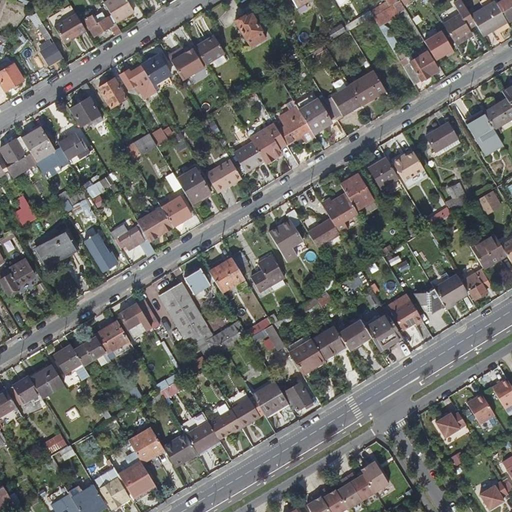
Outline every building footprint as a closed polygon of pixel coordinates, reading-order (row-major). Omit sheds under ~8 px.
[(0,0),(0,19),(3,20),(11,0),(0,0)] [(108,10),(116,23),(133,12),(126,0),(110,0),(104,4),(104,5),(108,10)] [(421,0),(424,5),(430,1),(429,0),(400,0),(399,1),(389,6),(373,16),(379,26),(381,29),(386,26),(384,24),(400,14),(399,12),(406,8),(405,6),(413,0),(421,0)] [(461,13),(444,24),(455,42),(472,32),(469,27),(476,23),(472,16),(461,0),(458,0),(455,2),(461,13)] [(495,1),(494,0),(483,0),(480,2),(484,8),(495,1)] [(511,0),(502,0),(496,3),(502,13),(505,12),(510,21),(511,19),(511,0)] [(476,23),(484,36),(508,22),(502,13),(496,3),(495,1),(484,8),(472,16),(476,23)] [(386,2),(370,12),(373,16),(389,6),(386,2)] [(79,35),(86,30),(76,13),(71,5),(49,17),(54,26),(65,43),(73,39),(72,37),(77,35),(79,35)] [(102,13),(108,10),(104,5),(98,8),(99,11),(100,10),(102,13)] [(37,6),(34,8),(40,17),(43,15),(37,6)] [(373,16),(370,12),(346,26),(349,31),(373,16)] [(110,26),(116,37),(122,33),(116,23),(112,25),(106,16),(104,17),(102,13),(96,17),(94,14),(85,19),(95,35),(110,26)] [(267,39),(252,15),(238,23),(252,48),(267,39)] [(52,37),(43,23),(38,26),(46,40),(52,37)] [(345,29),(341,23),(331,29),(326,32),(326,33),(330,39),(345,29)] [(455,51),(442,30),(425,41),(436,60),(447,53),(448,56),(455,51)] [(472,32),(455,42),(457,45),(473,35),(472,32)] [(330,40),(330,39),(326,33),(321,36),(326,43),(330,40)] [(215,36),(196,47),(206,64),(207,65),(214,60),(224,54),(225,53),(215,36)] [(50,64),(63,56),(55,43),(42,51),(50,64)] [(329,51),(325,45),(313,53),(317,59),(329,51)] [(394,50),(403,66),(415,85),(439,70),(428,51),(420,56),(417,51),(407,57),(400,46),(394,50)] [(183,47),(168,56),(171,59),(185,50),(183,47)] [(195,47),(186,52),(185,50),(171,59),(183,79),(206,64),(196,47),(195,47)] [(228,60),(224,54),(214,60),(219,66),(228,60)] [(159,56),(142,66),(154,86),(157,91),(157,92),(161,90),(157,84),(171,76),(159,56)] [(0,65),(0,66),(2,71),(0,72),(0,79),(6,90),(24,79),(15,64),(13,65),(11,62),(9,60),(0,65)] [(154,86),(142,66),(130,73),(129,70),(120,75),(129,89),(134,87),(138,85),(142,92),(145,98),(157,91),(154,86)] [(373,71),(350,85),(350,86),(361,104),(362,105),(386,91),(373,71)] [(126,98),(114,79),(98,88),(110,108),(126,98)] [(86,83),(81,87),(88,99),(71,109),(81,126),(91,120),(100,115),(89,98),(94,96),(86,83)] [(142,92),(138,85),(134,87),(139,94),(142,92)] [(511,85),(503,91),(507,99),(511,106),(511,85)] [(350,86),(326,100),(334,113),(337,118),(352,109),(353,112),(362,106),(362,105),(361,104),(350,86)] [(257,95),(253,88),(246,93),(250,99),(257,95)] [(299,110),(316,100),(312,95),(296,104),(299,110)] [(311,130),(313,133),(331,122),(328,116),(334,113),(326,100),(323,95),(316,100),(299,110),(311,130)] [(511,106),(507,99),(484,112),(494,129),(511,118),(511,106)] [(278,128),(287,144),(311,130),(299,110),(296,104),(279,114),(282,120),(284,124),(278,128)] [(484,112),(484,111),(466,121),(486,155),(504,145),(494,129),(484,112)] [(103,120),(100,115),(91,120),(95,125),(103,120)] [(214,120),(210,123),(213,129),(217,135),(221,132),(218,127),(214,120)] [(282,120),(275,124),(278,128),(284,124),(282,120)] [(189,127),(182,132),(185,136),(185,137),(189,144),(196,140),(206,135),(200,123),(190,128),(189,127)] [(266,162),(267,164),(277,158),(273,152),(280,148),(287,144),(278,128),(275,124),(275,123),(251,138),(254,143),(266,162)] [(425,137),(435,152),(457,139),(448,123),(425,137)] [(40,128),(22,139),(36,162),(43,173),(56,165),(59,170),(69,163),(67,159),(62,150),(56,154),(54,150),(40,128)] [(163,130),(164,131),(169,139),(175,136),(178,134),(175,130),(173,132),(170,128),(167,129),(166,128),(163,130)] [(152,138),(157,146),(169,139),(164,131),(163,130),(162,129),(159,131),(158,129),(150,134),(152,138)] [(178,140),(185,136),(182,132),(178,134),(175,136),(178,140)] [(60,147),(62,150),(67,159),(79,152),(84,148),(88,146),(82,137),(79,140),(75,133),(58,144),(60,147)] [(150,134),(126,148),(127,150),(133,161),(139,157),(157,146),(152,138),(150,134)] [(9,165),(6,167),(12,177),(36,162),(22,139),(21,137),(0,150),(9,165)] [(457,139),(435,152),(437,156),(459,143),(457,139)] [(247,173),(266,162),(254,143),(236,153),(247,173)] [(87,153),(84,148),(79,152),(82,156),(87,153)] [(273,152),(277,158),(284,153),(280,148),(273,152)] [(133,161),(127,150),(119,154),(126,165),(133,161)] [(425,170),(414,152),(402,159),(400,157),(392,161),(404,181),(425,170)] [(399,178),(387,158),(369,169),(381,188),(399,178)] [(241,175),(231,159),(207,173),(218,192),(234,182),(233,181),(241,175)] [(126,165),(109,175),(114,183),(120,180),(119,177),(129,171),(126,165)] [(182,186),(193,204),(210,193),(195,167),(177,178),(182,186)] [(177,178),(174,172),(168,176),(176,190),(182,186),(177,178)] [(359,174),(341,184),(346,193),(356,210),(374,199),(359,174)] [(114,183),(109,175),(85,189),(90,196),(95,205),(103,200),(99,192),(104,188),(105,189),(110,186),(114,194),(119,191),(114,183)] [(468,197),(460,183),(448,190),(452,197),(443,201),(448,208),(452,215),(467,205),(464,200),(468,197)] [(74,208),(87,200),(86,199),(90,196),(85,189),(69,199),(68,199),(74,208)] [(65,193),(58,197),(61,204),(68,199),(69,199),(65,193)] [(330,198),(322,203),(330,217),(339,232),(348,227),(344,221),(356,214),(358,213),(356,210),(346,193),(332,201),(330,198)] [(23,210),(30,206),(24,196),(17,200),(23,210)] [(162,208),(173,226),(192,215),(181,197),(162,208)] [(91,206),(87,200),(74,208),(73,208),(77,215),(78,214),(82,221),(94,215),(90,208),(91,206)] [(16,214),(23,226),(37,218),(30,206),(23,210),(16,214)] [(137,222),(149,241),(173,226),(162,208),(162,207),(137,222)] [(434,226),(452,215),(448,208),(424,223),(428,230),(429,229),(434,226)] [(289,221),(270,233),(287,262),(297,256),(292,248),(304,241),(295,228),(303,223),(295,210),(286,215),(289,221)] [(339,232),(330,217),(308,231),(318,248),(340,234),(339,232)] [(86,228),(80,218),(73,223),(79,232),(86,228)] [(111,232),(116,240),(129,232),(124,224),(111,232)] [(398,230),(395,225),(388,230),(390,235),(398,230)] [(129,232),(116,240),(120,247),(125,244),(129,250),(142,243),(138,236),(141,235),(136,227),(129,232)] [(414,238),(420,234),(416,227),(410,232),(414,238)] [(78,249),(65,228),(37,245),(42,255),(40,256),(46,266),(66,254),(68,256),(78,249)] [(98,235),(91,240),(104,261),(108,269),(116,265),(114,262),(116,260),(112,253),(109,255),(98,235)] [(503,249),(495,235),(472,249),(484,269),(507,256),(503,249)] [(424,244),(421,238),(411,243),(414,249),(424,244)] [(85,243),(99,264),(104,261),(91,240),(85,243)] [(143,244),(150,255),(156,252),(149,241),(143,244)] [(511,242),(503,249),(507,256),(511,264),(511,242)] [(242,253),(233,258),(239,269),(249,264),(242,253)] [(270,285),(281,278),(284,276),(271,255),(257,263),(262,271),(251,278),(259,291),(270,285)] [(392,265),(401,261),(398,257),(394,259),(391,255),(388,258),(392,265)] [(122,268),(128,263),(124,256),(117,261),(122,268)] [(233,258),(210,271),(222,291),(244,277),(239,269),(233,258)] [(34,276),(24,260),(0,274),(0,284),(6,295),(19,288),(17,286),(34,276)] [(404,275),(412,271),(406,261),(398,265),(404,275)] [(211,286),(200,268),(185,277),(195,295),(211,286)] [(487,293),(486,291),(484,286),(489,283),(482,271),(464,282),(475,301),(487,293)] [(457,276),(435,289),(446,308),(455,302),(468,294),(457,276)] [(284,284),(281,278),(270,285),(274,291),(284,284)] [(179,282),(173,286),(199,329),(206,325),(179,282)] [(199,329),(173,286),(159,295),(184,338),(185,337),(199,329)] [(446,308),(435,289),(430,292),(430,294),(414,295),(421,307),(428,306),(429,312),(432,316),(446,308)] [(333,298),(328,290),(316,297),(319,302),(321,306),(333,298)] [(319,302),(316,297),(305,304),(294,311),(298,316),(319,302)] [(144,299),(138,303),(147,318),(152,326),(154,329),(159,325),(144,299)] [(423,322),(411,301),(391,313),(402,332),(415,324),(416,326),(423,322)] [(455,302),(446,308),(448,311),(457,306),(455,302)] [(152,326),(147,318),(141,321),(133,307),(119,315),(132,338),(152,326)] [(298,316),(294,311),(280,320),(272,324),(276,330),(298,316)] [(272,324),(280,320),(275,312),(268,316),(268,317),(272,324)] [(380,352),(402,338),(388,315),(366,328),(371,337),(380,352)] [(250,338),(272,324),(268,317),(245,330),(250,338)] [(118,321),(96,335),(96,336),(106,352),(107,353),(113,349),(127,340),(129,339),(118,321)] [(362,321),(339,335),(348,349),(349,350),(371,337),(366,328),(362,321)] [(245,340),(234,323),(213,336),(206,325),(199,329),(216,358),(227,351),(245,340)] [(272,324),(250,338),(252,342),(267,333),(277,349),(284,344),(276,330),(272,324)] [(339,335),(335,328),(312,340),(325,362),(348,349),(339,335)] [(216,358),(199,329),(185,337),(190,345),(196,341),(207,357),(208,356),(211,361),(216,358)] [(312,340),(308,333),(286,347),(290,353),(312,340)] [(106,352),(96,336),(81,345),(82,347),(75,351),(83,363),(84,365),(97,357),(103,353),(106,352)] [(131,346),(127,340),(113,349),(117,355),(131,346)] [(290,353),(304,377),(326,364),(325,362),(312,340),(290,353)] [(75,351),(72,345),(54,356),(65,374),(75,368),(83,363),(75,351)] [(108,361),(103,353),(97,357),(102,364),(108,361)] [(203,357),(179,371),(183,378),(204,365),(211,361),(208,356),(207,357),(204,359),(203,357)] [(63,382),(51,362),(29,375),(39,393),(41,395),(63,382)] [(84,365),(83,363),(75,368),(82,379),(90,375),(84,365)] [(183,378),(179,371),(169,377),(172,384),(183,378)] [(39,393),(29,375),(14,385),(11,386),(21,403),(23,402),(39,393)] [(163,380),(167,387),(172,384),(169,377),(163,380)] [(511,404),(511,388),(507,380),(492,389),(504,409),(511,404)] [(266,416),(268,418),(290,405),(276,381),(254,395),(255,397),(266,416)] [(313,402),(301,383),(284,393),(289,401),(294,411),(297,409),(298,411),(313,402)] [(7,388),(0,392),(0,424),(21,412),(7,388)] [(163,396),(160,391),(153,396),(156,401),(163,396)] [(494,415),(481,394),(466,403),(480,425),(494,415)] [(232,411),(242,429),(258,420),(266,416),(255,397),(248,401),(232,411)] [(107,418),(111,415),(107,408),(102,411),(107,418)] [(210,424),(220,440),(231,433),(232,435),(242,429),(232,411),(210,424)] [(466,425),(458,413),(452,416),(450,413),(435,423),(445,438),(466,425)] [(186,434),(198,453),(220,440),(210,424),(209,422),(186,434)] [(152,461),(167,453),(163,447),(152,428),(129,441),(141,460),(148,455),(152,461)] [(67,442),(61,433),(44,443),(49,452),(67,442)] [(167,453),(175,467),(198,453),(186,434),(163,447),(167,453)] [(114,468),(118,474),(141,460),(129,441),(128,439),(123,443),(124,444),(106,455),(108,458),(111,464),(114,468)] [(75,453),(71,445),(62,450),(67,458),(75,453)] [(53,455),(48,458),(56,471),(61,468),(53,455)] [(124,485),(131,497),(154,483),(141,460),(118,474),(124,485)] [(314,500),(306,505),(310,511),(344,511),(348,510),(348,511),(390,486),(375,461),(361,470),(363,473),(356,478),(353,473),(341,481),(344,486),(336,491),(335,490),(328,495),(324,489),(312,497),(314,500)] [(118,474),(114,468),(95,479),(112,508),(129,498),(122,486),(124,485),(118,474)] [(502,498),(508,494),(500,482),(479,495),(489,510),(504,501),(502,498)] [(74,486),(67,490),(76,505),(80,511),(97,511),(107,506),(93,483),(83,489),(78,492),(74,487),(74,486)] [(131,497),(134,501),(157,488),(154,483),(131,497)] [(80,484),(74,487),(78,492),(83,489),(80,484)] [(0,499),(8,495),(2,485),(0,486),(0,499)] [(64,504),(57,492),(44,499),(51,511),(64,504)] [(0,499),(0,507),(12,501),(8,495),(0,499)]
